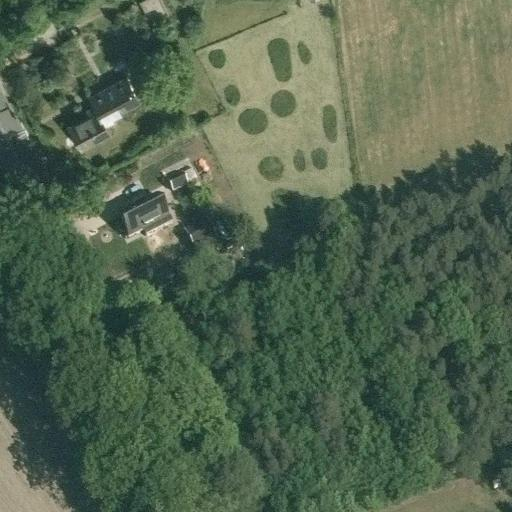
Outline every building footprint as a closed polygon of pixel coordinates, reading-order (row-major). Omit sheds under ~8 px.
[(168,14),(160,0),(138,0),(151,23),(168,14)] [(32,10),(41,29),(55,22),(46,3),(32,10)] [(110,132),(104,121),(113,116),(112,114),(139,100),(126,76),(98,91),(100,94),(91,98),(94,105),(86,109),(88,113),(67,124),(79,148),(110,132)] [(167,180),(167,181),(173,193),(188,186),(187,185),(197,180),(192,170),(182,175),(182,174),(169,180),(167,180)] [(117,217),(128,239),(143,231),(146,236),(171,223),(157,195),(117,217)] [(182,231),(195,255),(217,243),(204,220),(182,231)] [(235,247),(216,257),(225,275),(245,265),(235,247)] [(151,281),(157,292),(176,282),(172,271),(151,281)]
